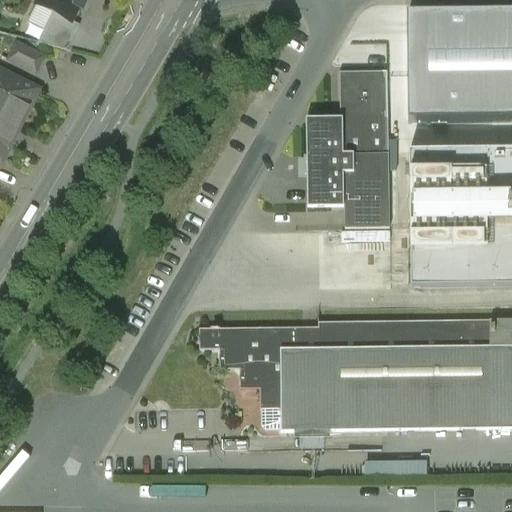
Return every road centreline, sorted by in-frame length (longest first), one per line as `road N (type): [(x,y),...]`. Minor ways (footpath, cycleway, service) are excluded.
road 1 (residential): [(66,444),(102,428),(341,0)]
road 2 (primary): [(0,281),(171,0)]
